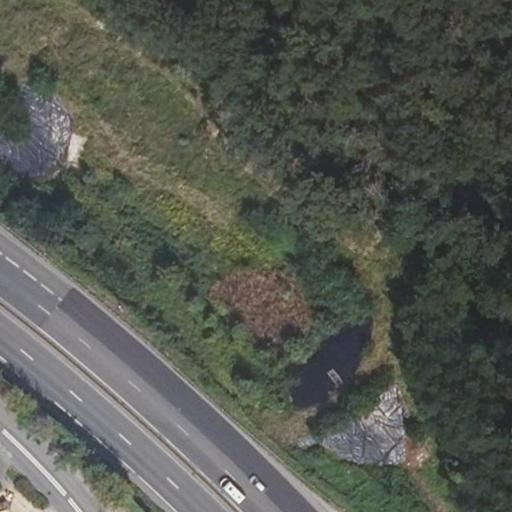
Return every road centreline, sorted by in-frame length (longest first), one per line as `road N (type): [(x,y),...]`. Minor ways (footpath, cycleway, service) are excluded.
road 1 (trunk): [(273,511),(147,390),(0,268)]
road 2 (track): [(301,234),(90,28),(36,0)]
road 3 (track): [(301,234),(405,384),(440,476),(464,511)]
road 4 (trunk): [(0,339),(197,511)]
